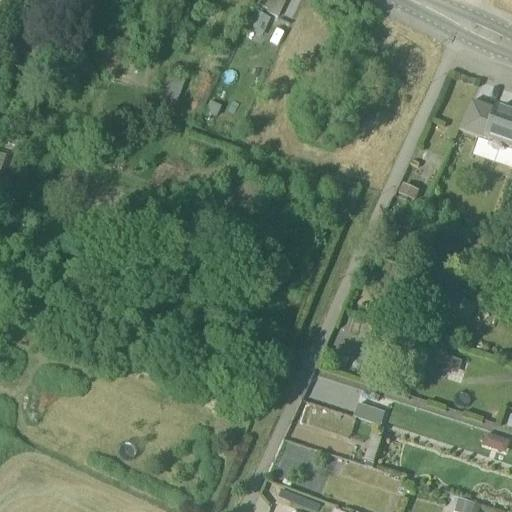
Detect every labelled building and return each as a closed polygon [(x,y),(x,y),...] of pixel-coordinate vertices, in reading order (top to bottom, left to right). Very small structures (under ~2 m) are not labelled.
[(282,0),(271,0),(265,15),(274,19),(282,0)] [(497,112),(473,104),(459,134),(485,143),(497,112)] [(511,117),(497,112),(485,143),(511,152),(511,117)] [(9,185),(0,181),(0,204),(2,205),(9,185)] [(361,403),(357,417),(383,426),(388,412),(361,403)] [(511,443),(486,434),(482,446),(507,455),(511,443)] [(286,440),(280,456),(304,464),(299,480),(324,489),(335,457),(286,440)] [(273,485),(269,500),(291,505),(295,490),(273,485)]
